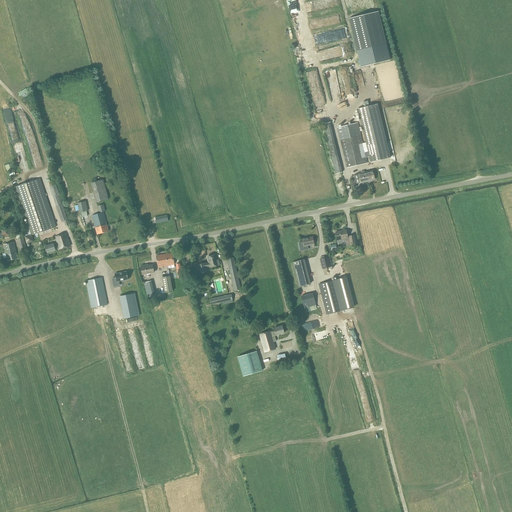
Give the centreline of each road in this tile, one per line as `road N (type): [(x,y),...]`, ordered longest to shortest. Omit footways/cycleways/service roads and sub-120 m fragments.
road 1 (unclassified): [(0,275),(511,174)]
road 2 (track): [(148,511),(101,310)]
road 3 (track): [(98,64),(151,244)]
road 4 (track): [(300,0),(333,120)]
